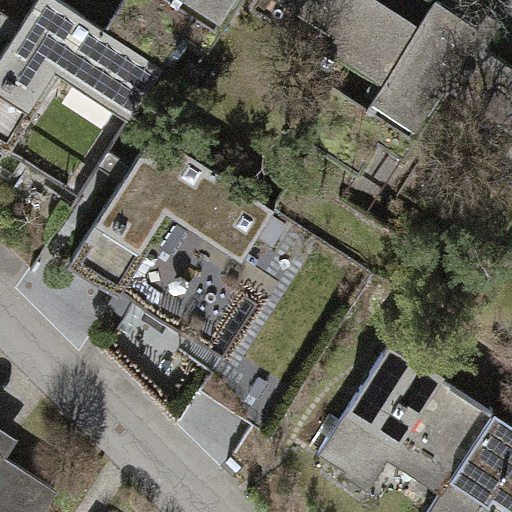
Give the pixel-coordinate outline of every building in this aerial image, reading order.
[(107,31),(58,0),(38,0),(0,60),(0,97),(31,117),(54,79),(131,127),(168,69),(107,31)] [(127,0),(107,31),(168,69),(184,41),(212,58),(246,0),(275,0),(334,34),(323,50),(383,84),(368,108),(335,90),(304,139),(357,175),(381,143),(407,163),(457,88),(511,124),(511,145),(493,175),(511,188),(511,64),(483,45),(494,26),(450,0),(418,0),(412,12),(392,0),(127,0)] [(273,207),(155,133),(69,268),(119,299),(167,223),(235,266),(273,207)] [(511,511),(511,437),(381,353),(316,453),(360,482),(378,454),(439,493),(427,511),(511,511)] [(16,431),(0,420),(0,511),(31,511),(49,486),(0,455),(16,431)]
